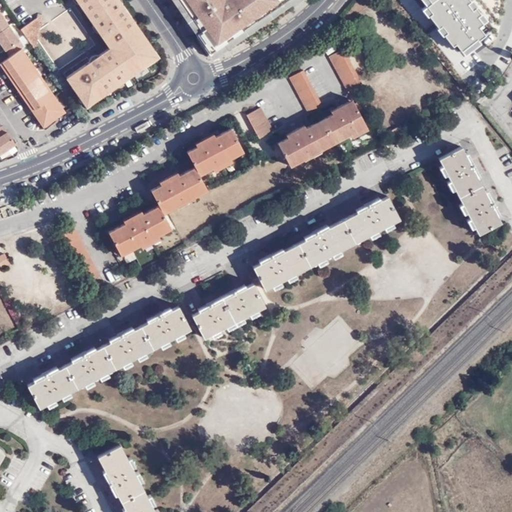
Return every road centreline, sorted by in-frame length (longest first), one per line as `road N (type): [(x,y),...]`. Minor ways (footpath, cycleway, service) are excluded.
road 1 (residential): [(511,205),(468,124),(0,370)]
road 2 (residential): [(0,226),(117,181),(166,152),(185,128),(318,53)]
road 3 (residential): [(0,176),(135,119),(202,74)]
road 4 (residential): [(202,74),(220,72),(328,0)]
